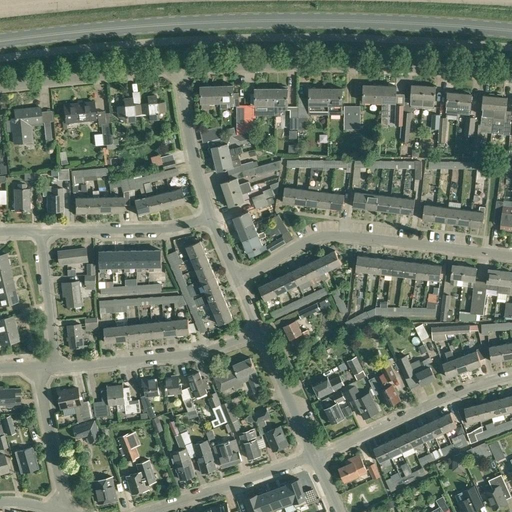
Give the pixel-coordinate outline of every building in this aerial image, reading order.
[(220,96),(220,101),(221,108),(228,108),(228,101),(233,101),(233,103),(238,103),(238,92),(233,92),(232,84),(214,85),(214,93),(220,93),(220,96)] [(376,93),(377,85),(362,84),(362,101),(381,102),(382,93),(376,93)] [(422,108),(424,85),(411,84),(409,107),(422,108)] [(210,102),(220,101),(220,96),(220,93),(214,93),(214,85),(200,86),(200,102),(201,102),(201,109),(210,108),(210,102)] [(394,102),(395,96),(395,85),(377,85),(376,93),(382,93),(381,102),(382,102),(382,117),(388,117),(389,102),(394,102)] [(433,109),(434,99),(435,86),(424,85),(422,108),(433,109)] [(268,96),(268,88),(254,88),(254,104),(255,104),(255,115),(275,115),(275,114),(274,104),(274,96),(268,96)] [(287,104),(287,88),(268,88),(268,96),(274,96),(274,104),(275,114),(281,114),(281,109),(286,109),(286,104),(287,104)] [(322,95),(322,88),(308,88),(308,104),(309,104),(309,114),(328,114),(328,96),(322,95)] [(343,115),(343,104),(341,104),(341,88),(322,88),(322,95),(328,96),(328,114),(343,115)] [(458,113),(459,93),(447,92),(446,105),(445,112),(458,113)] [(469,114),(470,107),(471,94),(459,93),(458,113),(469,114)] [(488,95),(487,95),(482,95),(481,108),(482,108),(481,114),(482,114),(481,122),(485,123),(485,125),(492,125),(493,120),(495,95),(494,94),(489,93),(488,95)] [(495,96),(493,120),(504,121),(505,118),(506,97),(503,97),(503,96),(502,94),(497,93),(495,95),(495,96)] [(156,102),(155,96),(155,95),(146,96),(147,103),(140,104),(141,115),(149,114),(149,120),(158,119),(157,111),(165,110),(164,101),(156,102)] [(141,115),(140,104),(133,104),(132,97),(123,98),(124,105),(116,106),(117,115),(126,122),(134,121),(134,115),(141,115)] [(77,103),(64,104),(65,121),(66,121),(67,121),(95,119),(95,115),(94,113),(93,101),(81,103),(77,103)] [(352,106),(352,131),(359,131),(359,129),(361,129),(361,117),(360,117),(360,106),(352,106)] [(395,106),(394,125),(402,126),(403,112),(404,106),(395,106)] [(33,144),(31,124),(41,123),(40,107),(14,110),(15,117),(10,117),(13,144),(25,142),(26,144),(33,144)] [(290,107),(290,129),(292,129),(298,129),(298,117),(299,117),(299,107),(290,107)] [(108,149),(113,149),(113,139),(112,139),(111,122),(106,123),(105,113),(104,111),(97,112),(97,113),(97,115),(98,124),(100,124),(101,124),(102,134),(103,145),(106,145),(106,147),(108,147),(108,149)] [(409,141),(411,112),(403,112),(402,126),(402,133),(402,141),(409,141)] [(445,142),(447,118),(440,117),(440,115),(439,129),(438,132),(439,132),(438,142),(445,142)] [(308,129),(308,117),(299,117),(298,117),(298,129),(298,131),(303,131),(303,129),(308,129)] [(465,117),(464,136),(474,136),(475,124),(476,118),(465,117)] [(245,132),(245,118),(237,118),(237,129),(237,134),(245,132)] [(253,129),(253,118),(245,118),(245,132),(253,130),(253,129)] [(45,139),(52,139),(50,121),(43,122),(45,139)] [(481,135),(482,126),(482,124),(475,124),(474,136),(474,144),(480,144),(481,135)] [(209,141),(224,137),(221,126),(206,129),(209,141)] [(240,141),(252,138),(251,131),(232,135),(232,136),(240,141)] [(102,134),(94,134),(95,146),(103,145),(102,134)] [(209,148),(207,148),(211,155),(212,156),(214,156),(214,159),(238,153),(241,153),(243,152),(241,146),(229,149),(227,143),(220,144),(209,147),(209,148)] [(214,163),(213,163),(215,173),(228,170),(233,168),(233,166),(242,164),(240,158),(239,158),(238,153),(214,159),(215,162),(214,163)] [(163,169),(176,166),(172,154),(160,157),(163,169)] [(243,170),(245,176),(256,173),(257,176),(280,169),(281,159),(255,167),(243,170)] [(323,167),(323,160),(311,160),(311,167),(310,180),(314,180),(315,167),(323,167)] [(335,167),(335,160),(323,160),(323,167),(323,169),(330,169),(330,167),(335,167)] [(383,168),(383,160),(379,160),(370,160),(370,168),(370,173),(374,173),(374,168),(383,168)] [(253,161),(251,161),(242,164),(243,170),(255,167),(255,166),(258,165),(257,161),(253,162),(253,161)] [(422,161),(407,161),(407,168),(415,168),(415,179),(421,179),(421,176),(422,161)] [(95,169),(96,176),(108,175),(108,173),(107,168),(95,169)] [(166,170),(163,171),(165,178),(178,175),(176,168),(166,170)] [(58,180),(69,180),(68,169),(58,169),(58,180)] [(96,176),(95,169),(83,170),(84,181),(96,180),(96,176)] [(84,181),(83,170),(71,171),(72,184),(84,182),(84,181)] [(163,171),(152,174),(154,181),(165,178),(163,171)] [(38,183),(38,172),(24,172),(24,180),(30,180),(30,183),(38,183)] [(143,187),(142,184),(141,177),(140,174),(132,176),(133,177),(125,178),(129,191),(134,189),(139,188),(141,196),(145,195),(143,187)] [(152,174),(141,177),(142,184),(154,181),(152,174)] [(230,179),(219,183),(222,190),(224,190),(226,194),(241,190),(250,186),(249,181),(239,184),(237,178),(237,177),(230,179)] [(123,195),(111,195),(111,211),(123,211),(123,202),(129,202),(129,191),(125,178),(115,181),(116,186),(121,185),(122,192),(123,192),(123,195)] [(309,189),(308,189),(306,204),(318,205),(319,191),(321,191),(322,181),(316,180),(316,186),(309,185),(309,189)] [(26,188),(25,183),(17,183),(17,189),(14,189),(15,210),(30,210),(29,188),(26,188)] [(227,198),(225,199),(227,206),(244,200),(243,194),(252,191),(250,186),(241,190),(226,194),(227,198)] [(294,203),(296,188),(284,186),(282,201),(294,203)] [(47,211),(63,211),(63,187),(47,188),(47,211)] [(168,190),(172,205),(184,202),(180,187),(168,190)] [(271,187),(263,191),(263,193),(264,193),(266,198),(274,195),(271,187)] [(306,204),(308,189),(296,188),(294,203),(306,204)] [(99,211),(99,195),(98,195),(98,190),(92,190),(92,195),(87,196),(87,211),(99,211)] [(160,208),(172,205),(168,190),(156,193),(160,208)] [(318,205),(330,207),(331,192),(321,191),(319,191),(318,205)] [(365,207),(367,192),(355,191),(353,206),(365,207)] [(331,192),(330,207),(342,208),(343,193),(331,192)] [(377,209),(379,194),(367,192),(365,207),(377,209)] [(147,211),(160,208),(156,193),(144,196),(147,211)] [(389,210),(391,195),(379,194),(377,209),(389,210)] [(111,211),(111,195),(99,195),(99,211),(111,211)] [(401,212),(403,197),(391,195),(389,210),(401,212)] [(74,211),(87,211),(87,196),(74,196),(74,211)] [(137,214),(147,211),(144,196),(133,199),(137,214)] [(413,213),(415,198),(403,197),(401,212),(413,213)] [(511,230),(511,227),(511,207),(503,206),(504,201),(497,200),(494,222),(500,223),(500,229),(511,230)] [(434,220),(436,205),(424,204),(422,219),(434,220)] [(446,222),(448,207),(436,205),(434,220),(446,222)] [(472,210),(470,225),(482,226),(484,211),(485,212),(485,207),(480,206),(479,211),(472,210)] [(458,223),(460,208),(448,207),(446,222),(458,223)] [(470,225),(472,210),(460,208),(458,223),(470,225)] [(238,230),(253,223),(248,211),(233,217),(235,222),(234,223),(237,230),(238,229),(238,230)] [(276,223),(282,220),(278,214),(273,218),(276,223)] [(283,234),(288,230),(282,220),(276,223),(283,234)] [(261,233),(264,231),(257,234),(253,223),(238,230),(240,233),(238,234),(241,241),(243,241),(261,233)] [(261,233),(243,241),(244,244),(243,245),(246,252),(247,252),(249,257),(260,252),(257,247),(262,245),(260,239),(266,236),(264,231),(261,233)] [(266,246),(270,252),(282,246),(285,243),(282,237),(266,246)] [(192,258),(206,252),(201,241),(198,242),(194,244),(187,247),(192,258)] [(60,263),(87,261),(86,249),(59,252),(60,263)] [(100,250),(100,266),(100,271),(106,271),(106,266),(113,266),(113,249),(100,250)] [(125,266),(125,249),(113,249),(113,266),(113,271),(118,271),(118,266),(125,266)] [(125,266),(125,271),(130,271),(130,266),(137,266),(137,249),(125,249),(125,266)] [(137,266),(137,271),(142,271),(142,266),(149,266),(149,249),(137,249),(137,266)] [(149,266),(149,271),(154,271),(154,266),(162,266),(162,249),(149,249),(149,266)] [(323,254),(330,268),(341,263),(334,249),(323,254)] [(172,267),(178,264),(183,262),(182,258),(180,258),(177,251),(166,255),(172,267)] [(0,253),(0,266),(9,264),(6,252),(0,253)] [(196,269),(210,263),(206,252),(192,258),(196,269)] [(324,271),(330,268),(323,254),(312,260),(319,273),(323,280),(328,278),(324,271)] [(368,272),(370,256),(357,255),(355,270),(368,272)] [(379,273),(381,258),(370,256),(368,272),(379,273)] [(391,275),(393,259),(381,258),(379,273),(391,275)] [(403,276),(405,261),(393,259),(391,275),(403,276)] [(308,279),(319,273),(312,260),(302,265),(308,279)] [(415,277),(417,262),(405,261),(403,276),(415,277)] [(427,279),(429,264),(417,262),(415,277),(427,279)] [(201,280),(215,274),(210,263),(196,269),(201,280)] [(0,278),(12,276),(9,264),(0,266),(0,278)] [(183,275),(178,264),(172,267),(177,278),(183,275)] [(439,280),(441,265),(429,264),(427,279),(439,280)] [(462,279),(464,266),(452,264),(451,277),(450,284),(456,284),(457,278),(462,279)] [(297,284),(308,279),(302,265),(291,270),(297,284)] [(464,266),(462,279),(468,280),(468,286),(474,286),(475,280),(476,267),(464,266)] [(486,281),(485,288),(487,288),(491,289),(498,289),(500,270),(488,269),(486,281)] [(287,289),(297,284),(291,270),(280,275),(287,289)] [(500,270),(498,289),(498,292),(509,294),(511,272),(500,270)] [(205,291),(219,285),(215,274),(201,280),(205,291)] [(88,275),(85,275),(85,284),(89,284),(90,287),(90,290),(95,290),(95,284),(96,284),(96,275),(88,275)] [(188,286),(183,275),(177,278),(181,289),(188,286)] [(276,294),(287,289),(280,275),(269,281),(276,294)] [(0,291),(15,288),(12,276),(0,278),(0,291)] [(82,305),(79,281),(63,283),(64,292),(66,292),(68,306),(82,305)] [(265,300),(276,294),(269,281),(258,286),(265,300)] [(149,284),(150,292),(162,291),(161,283),(149,284)] [(137,285),(138,292),(150,292),(149,284),(137,285)] [(137,285),(125,286),(126,293),(138,292),(137,285)] [(210,302),(224,296),(219,285),(205,291),(210,302)] [(115,294),(115,286),(101,287),(101,295),(115,294)] [(126,293),(125,286),(115,286),(115,294),(126,293)] [(182,291),(186,300),(193,297),(192,296),(188,286),(181,289),(182,291)] [(316,292),(319,298),(329,293),(326,287),(316,292)] [(0,304),(18,300),(15,288),(0,291),(0,304)] [(336,303),(343,300),(338,289),(331,292),(336,303)] [(319,298),(316,292),(305,297),(308,303),(319,298)] [(428,301),(437,302),(438,294),(429,293),(428,301)] [(446,320),(452,320),(453,311),(448,310),(450,295),(443,294),(440,320),(446,320)] [(175,303),(174,295),(162,296),(163,304),(175,303)] [(174,295),(175,303),(178,302),(180,306),(186,304),(183,295),(182,295),(174,295)] [(478,295),(476,314),(477,314),(480,314),(483,315),(484,315),(486,296),(478,295)] [(150,297),(150,304),(154,304),(162,304),(163,304),(162,296),(150,297)] [(215,313),(229,307),(224,296),(210,302),(215,313)] [(139,298),(139,305),(141,305),(141,307),(143,307),(150,307),(150,304),(150,297),(139,298)] [(197,308),(193,297),(186,300),(191,311),(197,308)] [(308,303),(305,297),(293,302),(296,308),(304,305),(308,303)] [(139,298),(126,299),(126,306),(126,308),(130,308),(130,305),(139,305),(139,298)] [(399,315),(412,315),(412,307),(413,298),(410,298),(409,305),(401,305),(400,304),(399,304),(399,307),(399,315)] [(114,307),(114,299),(100,300),(100,313),(114,312),(114,311),(114,307)] [(114,299),(114,307),(126,306),(126,299),(114,299)] [(344,302),(343,300),(336,303),(341,314),(348,311),(347,308),(344,302)] [(296,308),(293,302),(283,307),(286,313),(296,308)] [(301,318),(304,317),(320,310),(317,303),(298,311),(301,318)] [(229,307),(215,313),(219,324),(233,318),(229,307)] [(286,313),(283,307),(271,312),(274,319),(286,313)] [(191,311),(196,321),(202,318),(197,308),(191,311)] [(375,308),(367,312),(370,317),(374,314),(375,314),(375,308)] [(459,310),(458,320),(464,320),(475,319),(476,314),(470,313),(471,312),(459,310)] [(359,323),(370,317),(367,311),(356,317),(359,323)] [(0,331),(16,327),(17,326),(16,321),(15,321),(13,315),(0,317),(0,331)] [(86,331),(92,330),(97,330),(99,330),(98,317),(85,318),(86,331)] [(345,322),(348,328),(359,323),(356,317),(345,322)] [(178,334),(190,333),(189,318),(176,319),(178,334)] [(209,333),(202,318),(196,321),(204,340),(211,337),(211,336),(210,333),(209,333)] [(166,336),(178,334),(176,319),(164,321),(166,336)] [(301,332),(295,320),(281,327),(284,334),(287,333),(289,338),(293,345),(311,336),(308,329),(301,332)] [(154,337),(166,336),(164,321),(152,322),(154,337)] [(142,338),(154,337),(152,322),(141,323),(142,338)] [(498,323),(499,330),(511,329),(511,322),(498,323)] [(130,340),(142,338),(141,323),(129,325),(130,340)] [(499,330),(498,323),(482,324),(482,335),(488,334),(488,331),(499,330)] [(70,347),(84,346),(81,324),(68,325),(70,347)] [(420,337),(428,333),(423,324),(415,328),(420,337)] [(118,341),(130,340),(129,325),(117,326),(118,341)] [(458,326),(459,333),(471,332),(470,325),(458,326)] [(106,342),(118,341),(117,326),(104,327),(106,342)] [(371,326),(370,337),(379,338),(380,327),(371,326)] [(446,334),(445,326),(432,327),(432,334),(434,338),(447,337),(446,334)] [(445,326),(446,334),(459,333),(458,326),(445,326)] [(0,331),(0,345),(1,345),(0,344),(19,339),(16,327),(0,331)] [(504,360),(511,358),(511,342),(501,344),(504,360)] [(492,362),(504,360),(501,344),(489,346),(492,362)] [(453,359),(455,358),(451,350),(445,352),(448,361),(442,363),(448,378),(459,373),(453,359)] [(464,354),(470,369),(481,365),(476,350),(464,354)] [(459,373),(470,369),(464,354),(455,358),(453,359),(459,373)] [(406,355),(396,359),(405,378),(415,374),(406,355)] [(366,375),(357,356),(347,361),(354,375),(355,374),(357,380),(366,375)] [(231,369),(239,388),(243,386),(242,383),(249,380),(254,392),(264,388),(256,370),(250,357),(233,365),(235,367),(231,369)] [(422,383),(435,377),(426,358),(419,361),(423,369),(416,372),(422,383)] [(397,377),(390,363),(380,368),(383,373),(376,376),(369,379),(376,395),(380,393),(383,399),(384,399),(387,405),(399,399),(392,384),(390,385),(388,381),(397,377)] [(235,390),(239,388),(231,369),(213,377),(220,392),(228,389),(233,387),(235,390)] [(191,397),(191,398),(207,392),(206,388),(208,387),(205,378),(202,379),(199,372),(188,376),(192,386),(187,388),(191,397)] [(344,384),(339,375),(328,380),(327,376),(312,383),(318,397),(333,390),(344,384)] [(179,384),(178,376),(166,377),(167,379),(166,379),(167,393),(182,392),(181,384),(179,384)] [(148,379),(143,380),(144,389),(146,389),(147,394),(147,396),(148,395),(159,394),(159,393),(165,392),(164,386),(159,387),(158,378),(148,379)] [(361,397),(356,386),(353,382),(342,388),(343,390),(353,409),(359,407),(364,418),(379,410),(370,393),(361,397)] [(115,384),(117,404),(125,403),(126,413),(141,412),(139,399),(132,400),(132,397),(131,397),(130,387),(124,388),(123,383),(115,384)] [(110,405),(117,404),(115,384),(107,385),(108,389),(101,390),(103,401),(94,402),(95,416),(97,416),(97,417),(111,415),(110,405)] [(78,422),(91,418),(90,415),(91,415),(88,401),(80,402),(77,388),(59,392),(63,408),(74,406),(78,422)] [(18,396),(19,396),(19,389),(13,389),(0,389),(0,404),(4,404),(4,407),(19,406),(18,396)] [(338,422),(339,419),(343,417),(336,402),(344,398),(341,390),(328,397),(331,404),(324,408),(331,423),(332,422),(335,424),(338,422)] [(212,407),(221,404),(216,392),(210,394),(211,397),(209,398),(212,407)] [(225,413),(225,414),(228,421),(228,423),(231,428),(232,431),(239,428),(236,420),(238,420),(231,404),(235,402),(243,399),(241,395),(234,398),(230,400),(221,404),(225,413)] [(502,413),(511,410),(511,402),(510,395),(498,398),(502,413)] [(196,410),(191,398),(191,397),(184,400),(188,412),(196,410)] [(491,416),(502,413),(498,398),(487,401),(491,416)] [(479,419),(491,416),(487,401),(475,404),(479,419)] [(225,414),(221,404),(212,407),(217,418),(211,420),(214,427),(228,421),(225,414)] [(468,422),(479,419),(475,404),(463,407),(468,422)] [(349,405),(342,408),(346,416),(353,413),(349,405)] [(151,419),(157,417),(152,406),(146,408),(151,419)] [(259,427),(266,424),(265,420),(271,418),(271,416),(268,408),(254,414),(257,421),(259,427)] [(445,431),(456,425),(450,412),(439,417),(445,431)] [(10,415),(2,418),(6,435),(15,432),(10,415)] [(157,417),(151,419),(156,433),(163,430),(158,416),(157,417)] [(434,436),(445,431),(439,417),(428,422),(434,436)] [(29,430),(35,428),(31,418),(26,420),(29,430)] [(103,440),(95,419),(73,428),(77,440),(87,436),(90,444),(103,440)] [(424,441),(434,436),(428,422),(417,427),(424,441)] [(509,429),(507,422),(506,422),(496,426),(498,433),(509,429)] [(104,439),(109,438),(108,431),(113,430),(112,424),(101,426),(104,439)] [(175,437),(181,434),(177,425),(173,427),(171,428),(175,437)] [(274,450),(288,444),(280,426),(266,432),(274,450)] [(496,426),(484,431),(487,437),(498,433),(496,426)] [(413,446),(424,441),(417,427),(406,432),(413,446)] [(186,444),(192,442),(187,428),(180,431),(186,444)] [(249,459),(262,455),(257,439),(258,439),(255,428),(249,430),(241,432),(244,443),(249,459)] [(471,443),(487,437),(484,431),(480,432),(475,434),(474,431),(467,433),(471,443)] [(127,461),(140,456),(130,432),(118,437),(127,461)] [(402,451),(413,446),(406,432),(395,437),(402,451)] [(452,444),(455,451),(468,445),(463,434),(457,436),(459,441),(452,444)] [(391,456),(402,451),(395,437),(384,442),(391,456)] [(235,439),(213,446),(220,468),(242,461),(235,439)] [(212,452),(208,440),(197,444),(200,455),(198,456),(203,473),(217,468),(212,452)] [(464,459),(474,454),(489,447),(486,441),(461,453),(464,459)] [(494,452),(501,449),(497,441),(490,444),(494,452)] [(380,461),(391,456),(384,442),(373,448),(380,461)] [(452,444),(441,449),(444,455),(455,451),(452,444)] [(33,452),(31,447),(15,451),(20,473),(38,468),(35,458),(37,458),(35,452),(33,452)] [(188,459),(185,449),(170,453),(173,464),(177,462),(182,479),(195,475),(190,458),(188,459)] [(444,455),(441,449),(430,454),(433,461),(444,455)] [(433,461),(430,454),(418,459),(421,466),(433,461)] [(359,475),(368,472),(360,455),(345,461),(346,465),(339,468),(344,481),(359,474),(359,475)] [(132,493),(149,489),(148,484),(155,482),(151,470),(153,469),(150,459),(137,463),(139,472),(127,475),(132,493)] [(373,479),(381,475),(374,463),(367,466),(373,479)] [(415,479),(426,474),(423,468),(412,473),(415,479)] [(404,485),(415,479),(412,473),(401,478),(404,485)] [(494,510),(508,504),(501,490),(507,488),(501,474),(489,480),(492,489),(485,492),(494,510)] [(94,482),(100,503),(117,498),(112,477),(94,482)] [(391,491),(404,485),(401,478),(394,482),(391,477),(385,480),(391,491)] [(299,479),(287,483),(294,501),(294,502),(305,498),(307,504),(314,502),(310,490),(304,492),(299,479)] [(287,484),(278,488),(284,505),(294,501),(287,483),(287,484)] [(477,511),(476,509),(482,506),(474,487),(463,492),(466,499),(458,503),(461,508),(459,511),(477,511)] [(274,509),(284,505),(278,488),(268,491),(274,509)] [(264,511),(274,509),(268,491),(257,495),(263,511),(264,511)] [(441,494),(442,496),(445,501),(447,505),(451,503),(445,492),(441,494)] [(263,511),(257,495),(257,494),(245,498),(250,511),(249,511),(263,511)] [(439,505),(445,501),(442,496),(436,500),(439,505)] [(393,499),(388,502),(390,508),(396,505),(393,499)] [(230,511),(227,502),(216,505),(217,511),(230,511)]
